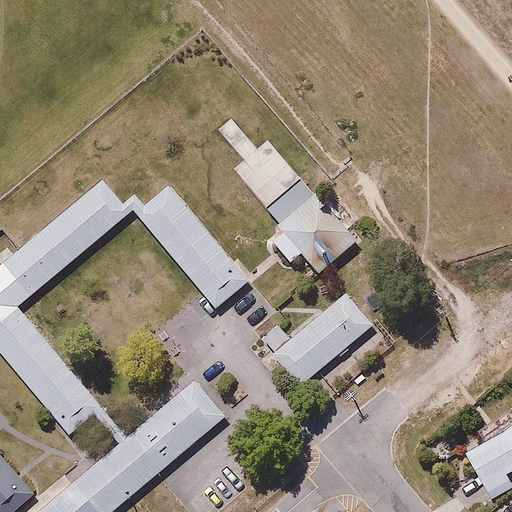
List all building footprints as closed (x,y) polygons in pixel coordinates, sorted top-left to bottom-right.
[(127,212),(99,180),(0,262),(0,355),(67,432),(100,404),(16,307),(127,212)] [(359,246),(299,181),(260,216),(281,239),(269,249),(289,271),(301,261),(320,282),(359,246)] [(249,282),(167,187),(135,214),(217,310),(249,282)] [(368,327),(341,295),(270,355),(297,387),(368,327)] [(191,384),(40,511),(114,511),(222,420),(191,384)] [(511,424),(463,456),(492,501),(511,488),(504,476),(511,470),(511,424)] [(0,511),(10,511),(34,493),(0,453),(0,511)]
